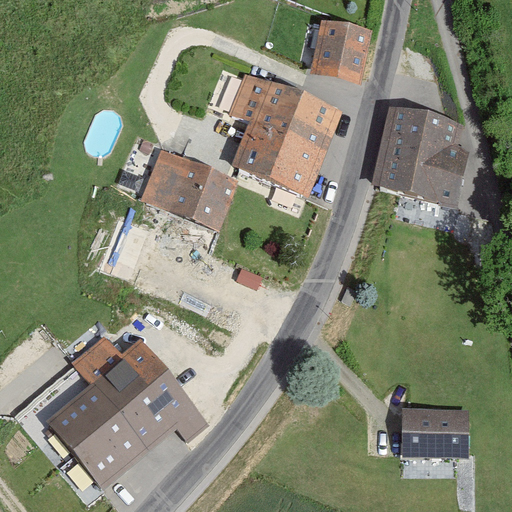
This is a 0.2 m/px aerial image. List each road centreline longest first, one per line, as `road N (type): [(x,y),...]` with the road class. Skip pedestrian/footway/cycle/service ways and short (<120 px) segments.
road 1 (tertiary): [(155,511),(228,426),(331,251),(374,116),(398,0)]
road 2 (unclassified): [(501,279),(485,148),(431,0)]
